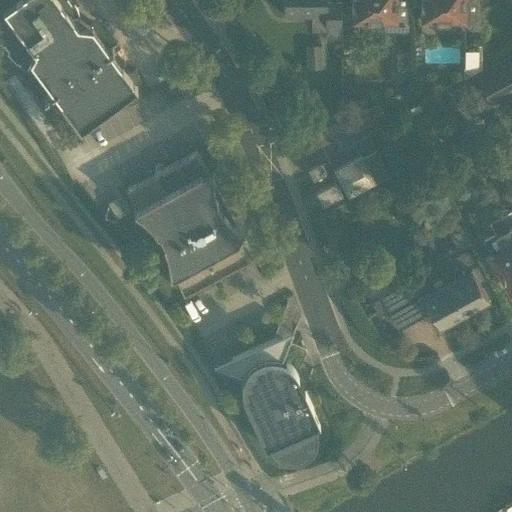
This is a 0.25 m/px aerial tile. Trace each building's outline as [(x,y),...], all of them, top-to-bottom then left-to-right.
[(51,92),(51,93),(52,94),(54,92),(80,128),(137,86),(135,83),(139,82),(140,82),(136,68),(134,68),(135,69),(126,72),(110,49),(92,25),(77,24),(71,16),(77,15),(78,16),(79,15),(78,10),(76,6),(74,1),(72,2),(70,0),(0,0),(0,41),(1,44),(3,43),(8,49),(7,51),(11,55),(15,60),(20,63),(28,68),(28,67),(31,61),(53,90),(51,92)] [(283,0),(284,15),(325,16),(325,37),(341,37),(341,1),(326,1),(326,0),(283,0)] [(396,0),(352,0),(352,21),(367,21),(367,22),(382,22),(382,21),(397,21),(397,31),(410,31),(410,0),(409,0),(410,5),(397,5),(396,0)] [(420,0),(421,21),(435,21),(435,22),(450,22),(450,21),(464,21),(463,29),(481,29),(479,0),(420,0)] [(307,68),(323,67),(323,43),(307,44),(307,68)] [(494,104),(511,93),(511,55),(478,74),(494,104)] [(463,67),(463,77),(481,67),(463,67)] [(448,88),(456,102),(468,95),(461,81),(448,88)] [(423,109),(419,101),(405,109),(409,117),(423,109)] [(355,132),(385,115),(378,103),(348,119),(355,132)] [(214,186),(214,173),(208,173),(196,150),(126,188),(136,207),(134,211),(147,221),(157,233),(158,232),(163,244),(168,259),(169,275),(174,275),(184,294),(254,255),(242,233),(244,228),(232,221),(222,212),(223,211),(217,199),(214,186)] [(348,197),(376,182),(362,155),(334,170),(348,197)] [(326,173),(321,162),(308,169),(313,179),(326,173)] [(323,206),(343,196),(335,181),(315,192),(323,206)] [(482,207),(489,220),(496,231),(484,238),(493,254),(511,289),(511,287),(511,233),(501,213),(494,201),(482,207)] [(511,206),(501,213),(511,233),(511,206)] [(475,241),(466,225),(456,230),(465,246),(475,241)] [(462,271),(447,280),(465,313),(477,307),(478,304),(477,302),(488,296),(478,279),(483,276),(468,249),(454,256),(462,271)] [(465,313),(447,280),(432,288),(424,273),(411,281),(419,295),(418,296),(425,308),(430,306),(439,323),(450,317),(451,319),(454,320),(465,313)] [(387,299),(373,306),(379,318),(396,316),(387,299)] [(275,338),(233,356),(231,357),(227,370),(243,377),(242,381),(242,391),(244,400),(269,444),(274,451),(281,456),(290,459),(298,458),(306,454),(313,448),(316,440),(317,432),(315,423),(310,410),(313,408),(304,388),(294,384),(298,375),(291,365),(282,359),(288,343),(275,338)]
